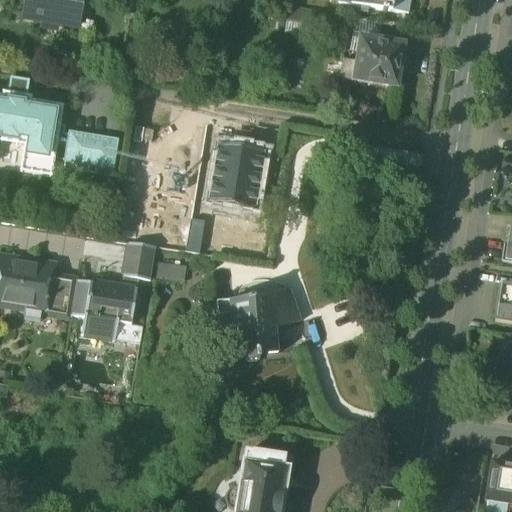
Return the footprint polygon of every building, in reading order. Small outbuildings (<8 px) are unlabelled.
[(30,0),(27,18),(45,21),(44,27),(54,29),(55,23),(73,26),(77,0),(30,0)] [(330,0),(330,3),(338,4),(338,5),(408,16),(410,0),(330,0)] [(324,25),(304,22),(302,33),(322,36),(324,25)] [(402,49),(360,42),(356,64),(353,83),(395,90),(402,49)] [(356,64),(343,62),(340,81),(353,83),(356,64)] [(56,104),(18,87),(16,92),(0,85),(0,122),(36,138),(60,149),(72,154),(85,123),(53,109),(56,104)] [(238,148),(241,121),(161,111),(156,153),(195,158),(190,200),(222,204),(225,181),(272,187),(276,153),(238,148)] [(60,149),(36,138),(34,183),(56,184),(57,160),(60,160),(60,149)] [(129,146),(90,140),(88,156),(112,160),(108,184),(122,186),(128,153),(129,146)] [(511,232),(509,232),(503,264),(511,265),(511,232)] [(155,251),(128,246),(123,280),(138,283),(150,285),(155,251)] [(53,267),(0,258),(0,299),(2,300),(1,306),(4,311),(15,313),(20,309),(20,308),(45,312),(51,280),(51,279),(53,267)] [(185,271),(158,267),(157,281),(183,285),(185,271)] [(77,284),(51,280),(45,312),(44,317),(71,321),(72,320),(77,284)] [(121,291),(77,284),(72,320),(83,321),(81,338),(114,344),(117,327),(130,329),(134,310),(137,310),(138,305),(138,301),(137,298),(136,295),(138,283),(123,280),(121,291)] [(511,290),(501,288),(495,323),(511,326),(511,333),(511,339),(511,338),(511,290)] [(269,298),(213,304),(217,345),(234,343),(236,359),(245,359),(245,360),(248,362),(257,362),(256,357),(276,355),(273,332),(299,323),(287,293),(269,298)] [(511,350),(496,348),(489,391),(511,394),(511,350)] [(471,511),(476,452),(453,451),(449,511),(471,511)] [(283,460),(255,456),(254,457),(246,456),(244,466),(281,472),(283,460)] [(511,467),(491,464),(484,503),(511,507),(511,467)] [(244,466),(243,466),(234,511),(285,511),(289,493),(284,492),(287,473),(281,472),(244,466)]
